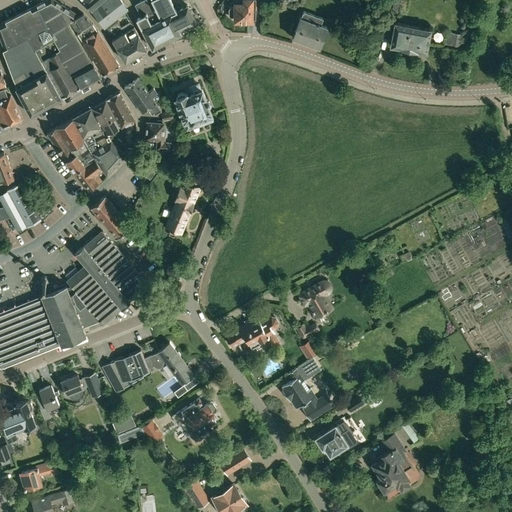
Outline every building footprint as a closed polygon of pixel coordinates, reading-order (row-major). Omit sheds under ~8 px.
[(15,87),(30,114),(101,74),(68,21),(74,12),(55,0),(48,0),(34,8),(32,5),(7,19),(8,21),(2,24),(8,47),(3,50),(14,79),(15,87)] [(80,0),(88,7),(89,8),(91,10),(103,0),(80,0)] [(105,28),(128,10),(119,0),(107,0),(92,12),(105,28)] [(137,19),(152,48),(166,41),(181,33),(179,29),(196,21),(187,5),(176,10),(170,0),(144,0),(136,5),(142,16),(137,19)] [(235,16),(235,20),(236,20),(238,22),(242,22),(244,20),(252,20),(252,19),(256,19),(255,0),(234,0),(235,3),(235,7),(230,7),(228,9),(229,15),(230,16),(235,16)] [(398,12),(400,0),(386,0),(384,9),(398,12)] [(301,16),(293,37),(320,47),(327,27),(321,24),(324,18),(304,10),(302,16),(301,16)] [(83,12),(70,21),(77,33),(84,28),(83,26),(91,21),(92,21),(83,12)] [(84,28),(77,33),(81,39),(95,30),(90,24),(92,23),(91,21),(83,26),(84,28)] [(116,22),(108,27),(115,38),(112,39),(125,60),(126,61),(136,55),(147,48),(134,25),(124,32),(118,21),(116,22)] [(390,45),(426,51),(431,28),(395,22),(390,45)] [(119,64),(97,29),(95,30),(81,39),(101,74),(119,64)] [(148,91),(138,77),(124,86),(142,112),(147,108),(151,114),(153,113),(155,114),(161,110),(153,98),(158,95),(153,88),(148,91)] [(187,93),(175,98),(184,119),(183,120),(186,128),(198,124),(198,125),(213,119),(210,113),(211,113),(202,88),(201,89),(198,83),(189,86),(192,92),(191,93),(187,95),(187,93)] [(4,88),(0,89),(0,119),(3,126),(20,119),(19,116),(21,115),(11,94),(8,96),(4,88)] [(107,98),(121,127),(135,120),(120,91),(107,98)] [(105,99),(92,106),(106,131),(117,125),(113,118),(115,117),(105,99)] [(91,107),(72,117),(81,135),(101,126),(91,107)] [(171,110),(162,113),(163,120),(173,118),(171,110)] [(71,118),(57,126),(72,148),(84,139),(81,135),(71,118)] [(163,130),(164,123),(147,121),(145,138),(157,139),(156,148),(169,149),(170,142),(164,142),(165,130),(163,130)] [(62,154),(66,160),(76,153),(72,148),(57,126),(47,133),(55,145),(62,154)] [(81,135),(84,139),(88,144),(106,134),(101,126),(81,135)] [(115,133),(110,138),(125,152),(128,148),(118,138),(119,137),(115,133)] [(94,156),(96,159),(103,169),(108,176),(127,155),(111,140),(103,146),(101,144),(97,146),(100,150),(94,156)] [(0,181),(14,176),(7,160),(9,159),(7,155),(5,154),(4,152),(0,153),(0,181)] [(66,160),(76,172),(85,165),(76,153),(66,160)] [(181,158),(179,163),(189,167),(191,162),(181,158)] [(76,172),(90,190),(99,183),(94,176),(103,169),(96,159),(85,165),(76,172)] [(155,172),(150,167),(144,175),(150,179),(155,172)] [(170,228),(169,234),(173,236),(177,231),(181,233),(200,186),(197,185),(199,180),(201,180),(203,174),(193,170),(190,176),(192,177),(190,182),(185,180),(182,187),(180,186),(174,200),(176,200),(166,226),(170,228)] [(10,217),(18,230),(37,220),(17,184),(0,193),(0,198),(4,205),(10,217)] [(130,226),(112,204),(105,195),(90,207),(116,238),(130,226)] [(0,220),(10,217),(4,205),(0,205),(0,220)] [(83,327),(100,320),(103,323),(121,307),(121,308),(130,301),(129,300),(147,284),(102,230),(83,246),(83,245),(74,253),(85,265),(66,280),(70,285),(67,285),(83,327)] [(315,316),(332,307),(325,294),(331,290),(332,289),(332,287),(332,286),(332,284),(331,283),(330,281),(329,280),(327,279),(326,279),(325,279),(299,293),(305,305),(308,303),(315,316)] [(29,300),(48,348),(85,334),(65,282),(38,293),(40,295),(29,300)] [(3,366),(4,366),(11,363),(48,348),(29,300),(0,311),(0,365),(0,366),(1,366),(2,366),(3,366)] [(232,346),(239,342),(246,338),(250,346),(250,345),(252,348),(261,343),(260,340),(268,336),(274,347),(280,344),(274,334),(275,334),(272,329),(277,326),(278,322),(276,318),(271,317),(266,320),(265,318),(260,321),(258,317),(251,321),(249,319),(245,321),(246,323),(239,326),(240,327),(233,330),(233,332),(226,335),(232,346)] [(303,324),(296,327),(302,338),(318,329),(315,323),(305,328),(303,324)] [(307,356),(318,349),(311,338),(300,345),(307,356)] [(111,362),(102,367),(113,387),(115,393),(143,377),(142,373),(149,370),(148,367),(153,365),(155,367),(157,368),(159,368),(161,367),(163,365),(163,363),(164,361),(166,360),(182,382),(184,381),(185,383),(184,384),(188,389),(199,381),(195,375),(194,376),(193,374),(194,373),(169,341),(158,349),(159,351),(144,358),(141,348),(128,353),(129,355),(124,357),(123,355),(114,359),(115,361),(112,362),(111,362)] [(292,379),(282,385),(283,387),(282,388),(290,400),(291,400),(296,407),(302,403),(303,406),(302,407),(310,420),(335,404),(330,397),(327,391),(315,398),(314,396),(304,380),(302,378),(315,370),(310,362),(315,359),(313,356),(308,359),(292,369),(288,372),(292,379)] [(95,372),(84,376),(92,396),(103,392),(95,372)] [(69,392),(69,394),(70,395),(70,396),(71,397),(72,397),(73,398),(74,398),(75,398),(76,398),(77,398),(78,397),(79,397),(80,396),(81,395),(81,394),(81,393),(81,392),(81,391),(81,390),(80,388),(87,385),(83,377),(79,378),(78,374),(61,380),(64,387),(63,388),(65,394),(69,392)] [(41,394),(36,397),(45,419),(51,416),(48,408),(59,404),(55,395),(59,393),(58,390),(54,391),(51,384),(39,389),(41,394)] [(362,400),(369,396),(375,405),(381,401),(374,389),(367,393),(365,390),(346,402),(351,410),(364,402),(362,400)] [(172,415),(177,423),(180,424),(184,421),(188,428),(195,439),(199,439),(204,436),(204,433),(203,431),(216,421),(211,414),(213,412),(207,402),(204,404),(199,397),(177,412),(172,415)] [(16,404),(13,406),(12,404),(7,402),(3,404),(1,410),(9,430),(4,432),(8,442),(18,438),(15,430),(25,427),(26,431),(36,427),(30,410),(33,406),(31,401),(26,399),(16,403),(16,404)] [(163,433),(152,418),(142,426),(147,434),(152,441),(163,433)] [(330,454),(347,443),(348,445),(356,440),(343,420),(335,425),(316,437),(322,447),(325,445),(330,454)] [(407,422),(402,426),(414,442),(420,439),(407,422)] [(120,444),(147,434),(142,426),(117,436),(120,444)] [(400,446),(402,445),(394,432),(383,439),(389,449),(382,454),(383,456),(373,463),(382,478),(378,480),(384,490),(396,483),(397,485),(399,484),(402,488),(409,483),(406,479),(408,478),(403,471),(412,465),(400,446)] [(5,444),(0,445),(0,457),(1,459),(3,464),(10,461),(8,456),(10,455),(5,444)] [(227,475),(239,467),(231,455),(219,463),(227,475)] [(21,472),(26,488),(41,483),(39,474),(50,471),(51,474),(58,472),(55,461),(36,466),(36,467),(21,472)] [(210,500),(196,478),(184,486),(198,507),(210,500)] [(223,511),(229,511),(245,502),(234,484),(229,487),(228,485),(217,492),(218,494),(214,497),(223,511)] [(69,488),(28,501),(30,507),(34,506),(35,511),(54,511),(51,503),(63,499),(64,503),(73,500),(69,488)]
